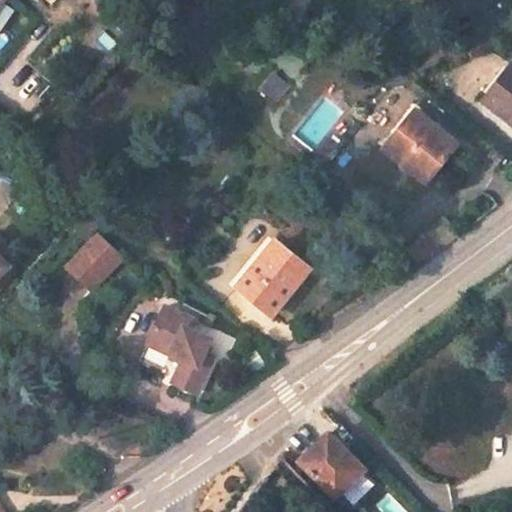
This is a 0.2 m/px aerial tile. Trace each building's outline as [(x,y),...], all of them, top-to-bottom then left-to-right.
[(511,63),(482,102),(503,118),(500,123),(511,132),(511,63)] [(275,73),(261,90),(277,103),(290,86),(275,73)] [(457,144),(416,109),(384,147),(425,182),(457,144)] [(121,259),(99,237),(69,266),(91,288),(121,259)] [(309,269),(274,240),(237,286),(272,315),(309,269)] [(0,274),(9,265),(0,256),(0,274)] [(194,320),(167,307),(154,335),(176,345),(172,352),(185,358),(174,382),(196,392),(213,357),(204,352),(210,338),(208,337),(190,329),(194,320)] [(190,329),(208,337),(212,328),(194,320),(190,329)] [(137,363),(158,370),(162,356),(141,349),(137,363)] [(328,433),(301,460),(336,496),(363,469),(328,433)] [(353,500),(372,484),(363,473),(344,490),(353,500)] [(403,511),(393,495),(379,503),(384,511),(403,511)]
